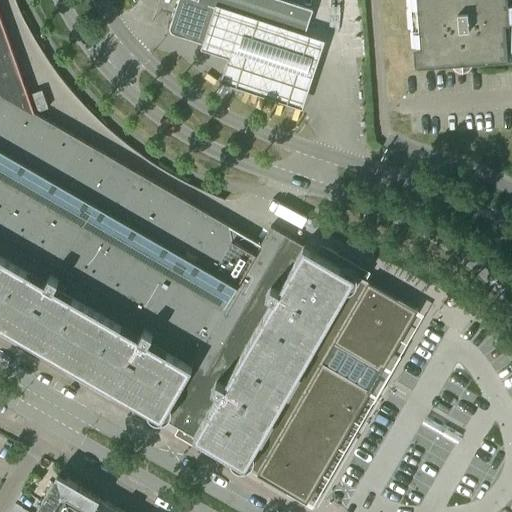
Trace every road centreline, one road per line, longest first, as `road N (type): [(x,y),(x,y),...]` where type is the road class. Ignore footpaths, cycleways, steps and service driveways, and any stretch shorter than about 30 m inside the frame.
road 1 (secondary): [(61,0),(105,68),(192,138),(425,227),(511,290)]
road 2 (secondary): [(511,230),(464,202),(238,122),(153,65),(100,0)]
road 3 (tertiary): [(54,414),(223,511)]
